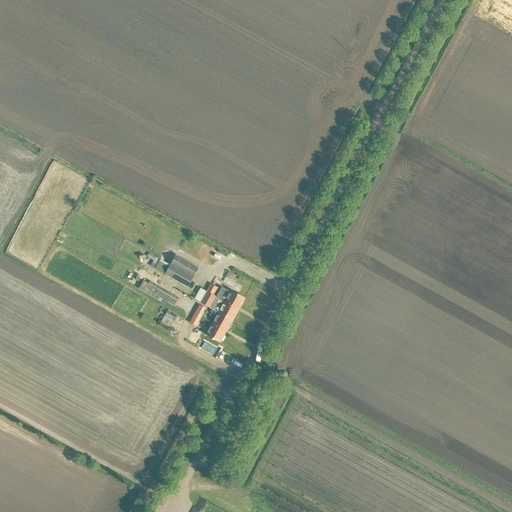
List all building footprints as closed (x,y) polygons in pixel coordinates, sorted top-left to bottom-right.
[(175,255),(170,265),(192,278),(197,268),(175,255)] [(186,288),(192,278),(170,265),(164,275),(186,288)] [(230,290),(236,280),(228,275),(221,289),(228,294),(224,302),(238,310),(245,298),(230,290)] [(149,281),(148,283),(143,281),(138,289),(143,291),(144,290),(147,291),(146,294),(153,298),(154,296),(172,306),(177,298),(149,281)] [(205,291),(212,295),(216,288),(209,284),(205,291)] [(224,302),(212,295),(205,291),(199,303),(211,310),(232,321),(238,310),(224,302)] [(194,314),(200,317),(204,309),(198,305),(194,314)] [(180,326),(184,320),(160,307),(158,312),(163,315),(159,323),(168,328),(172,321),(180,326)] [(226,332),(232,321),(211,310),(208,316),(214,319),(212,324),(226,332)] [(195,326),(200,317),(194,314),(188,323),(195,326)] [(226,332),(212,324),(208,330),(205,328),(202,333),(205,335),(219,343),(226,332)]
